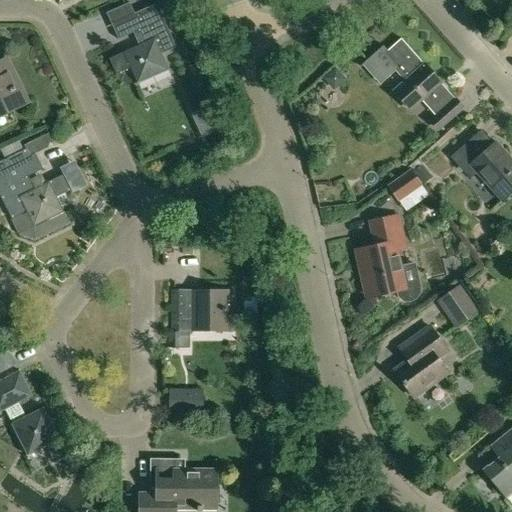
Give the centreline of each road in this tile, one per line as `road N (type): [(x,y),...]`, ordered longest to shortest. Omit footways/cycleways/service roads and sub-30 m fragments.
road 1 (residential): [(138,211),(58,310),(58,355),(95,421),(117,425),(133,416),(149,371),(144,224)]
road 2 (residential): [(418,511),(393,491),(350,427),(288,168)]
road 3 (residential): [(138,211),(42,8),(0,7)]
road 4 (residential): [(138,211),(288,168)]
road 5 (residential): [(288,168),(246,33)]
